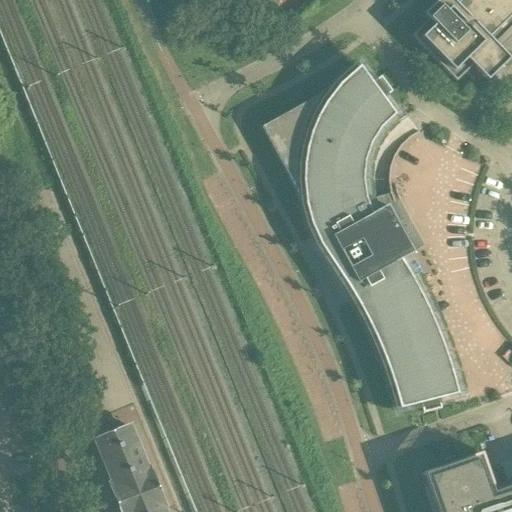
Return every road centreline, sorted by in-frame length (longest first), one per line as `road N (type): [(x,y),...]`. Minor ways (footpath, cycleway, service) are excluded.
road 1 (residential): [(359,457),(304,313),(191,105),(358,10)]
road 2 (residential): [(63,511),(46,353),(6,216)]
road 3 (residential): [(511,162),(420,99),(358,10)]
road 4 (residential): [(511,405),(359,457)]
